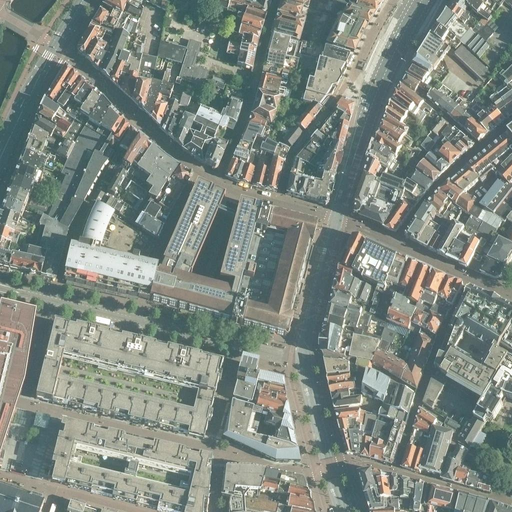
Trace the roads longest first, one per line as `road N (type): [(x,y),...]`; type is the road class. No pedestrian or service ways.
road 1 (residential): [(277,0),(216,182)]
road 2 (residential): [(54,45),(198,171)]
road 3 (residential): [(214,511),(212,451),(235,345)]
road 4 (residential): [(136,321),(156,251),(198,171)]
road 5 (tertiary): [(340,511),(300,359)]
road 6 (tertiary): [(300,359),(336,218)]
road 7 (residential): [(216,182),(336,218)]
road 8 (tertiary): [(366,108),(425,0)]
road 9 (residential): [(393,0),(351,75),(366,108)]
road 10 (tertiary): [(0,154),(54,45)]
